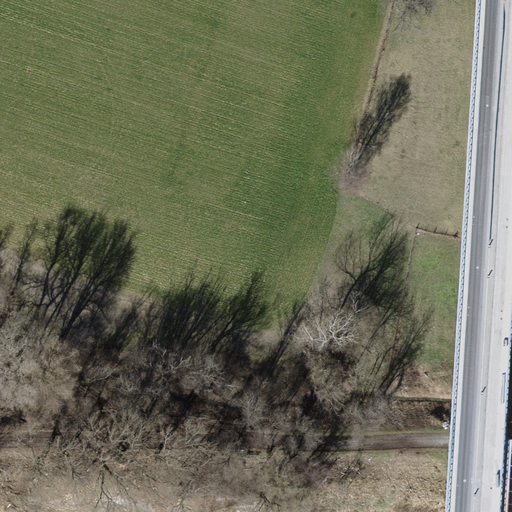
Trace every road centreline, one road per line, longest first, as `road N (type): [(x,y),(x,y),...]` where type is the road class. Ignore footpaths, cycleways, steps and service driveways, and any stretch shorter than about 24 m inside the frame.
road 1 (tertiary): [(471,511),(503,0)]
road 2 (track): [(511,450),(0,450)]
